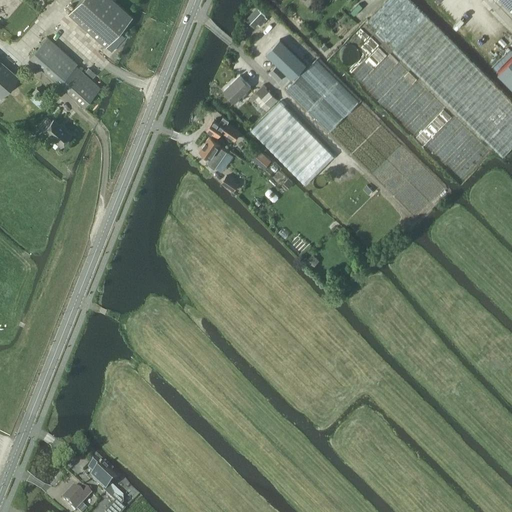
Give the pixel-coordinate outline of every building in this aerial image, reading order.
[(114,0),(79,0),(67,13),(105,47),(111,52),(125,37),(118,31),(132,16),(114,0)] [(394,49),(422,75),(503,156),(511,146),(511,102),(451,41),(426,15),(410,0),(387,0),(369,19),(396,46),(394,49)] [(511,0),(502,0),(511,10),(511,0)] [(257,8),(246,19),(254,26),(257,23),(260,26),(267,18),(257,8)] [(84,106),(100,87),(75,65),(77,63),(47,37),(29,57),(61,85),(84,106)] [(266,53),(292,79),(307,64),(280,39),(266,53)] [(359,59),(359,57),(358,54),(356,51),(354,49),(352,48),(348,47),(346,47),(344,48),(341,49),(340,50),(338,52),(337,54),(336,56),(336,58),(336,61),(337,63),(337,65),(339,67),(342,69),(344,70),(347,71),(349,70),(352,70),(354,69),(355,67),(357,66),(358,64),(359,59)] [(511,56),(498,70),(511,84),(511,56)] [(286,89),(329,132),(359,102),(316,59),(286,89)] [(0,96),(1,98),(19,78),(0,60),(0,96)] [(285,74),(277,65),(271,71),(279,80),(285,74)] [(244,97),(247,93),(246,92),(251,87),(240,75),(224,91),(235,102),(242,96),(244,97)] [(334,155),(278,100),(264,85),(249,99),(252,102),(264,114),(250,128),(306,183),(334,155)] [(35,87),(27,96),(40,108),(48,99),(35,87)] [(241,132),(228,123),(228,121),(223,118),(220,123),(214,120),(207,130),(218,137),(222,131),(235,140),(241,132)] [(60,145),(70,134),(53,119),(43,129),(60,145)] [(200,151),(210,158),(209,159),(209,161),(209,163),(210,165),(212,166),(215,168),(228,149),(220,144),(221,144),(210,137),(200,151)] [(227,174),(221,181),(233,190),(239,183),(227,174)] [(312,254),(304,262),(311,268),(319,261),(312,254)] [(91,478),(104,490),(103,491),(115,502),(105,511),(122,511),(125,510),(120,506),(123,503),(122,496),(110,485),(115,478),(109,473),(112,470),(104,463),(101,466),(96,461),(88,470),(93,475),(91,478)] [(91,494),(83,486),(78,491),(73,486),(62,498),(75,511),(76,510),(78,511),(84,511),(87,509),(82,504),(91,494)]
